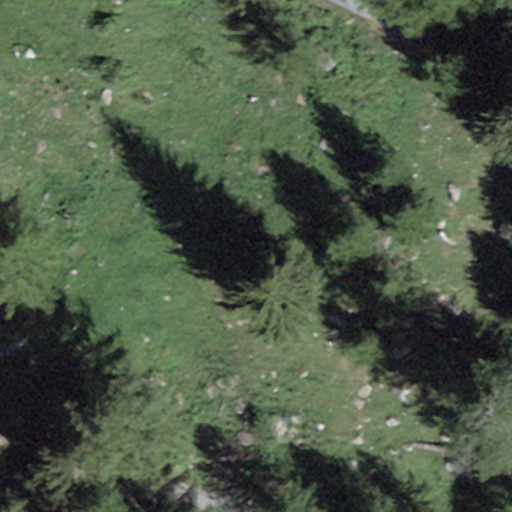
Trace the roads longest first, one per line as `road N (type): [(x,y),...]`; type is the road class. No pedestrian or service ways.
road 1 (track): [(215,511),(159,489),(0,490)]
road 2 (track): [(348,0),(415,29),(511,46)]
